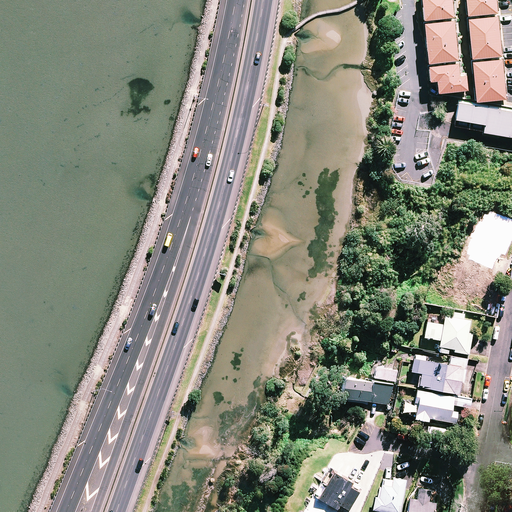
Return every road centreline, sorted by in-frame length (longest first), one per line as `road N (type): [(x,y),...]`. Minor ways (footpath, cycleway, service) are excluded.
road 1 (trunk): [(261,0),(208,236),(115,511)]
road 2 (trunk): [(65,511),(153,296),(207,127)]
road 3 (trunk): [(96,511),(167,306),(207,127)]
road 4 (residential): [(505,141),(431,122),(408,0)]
road 5 (residential): [(511,310),(482,459)]
road 6 (trunk): [(207,127),(235,0)]
